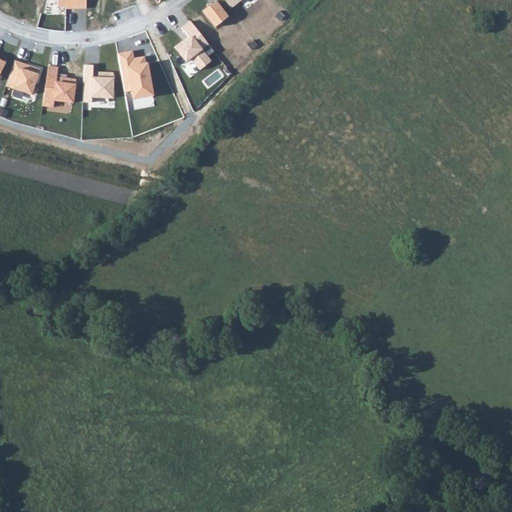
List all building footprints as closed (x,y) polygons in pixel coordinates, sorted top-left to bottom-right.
[(86,0),(57,0),(58,7),(65,7),(65,9),(87,8),(86,0)] [(224,0),(231,9),(242,0),(224,0)] [(216,1),(202,11),(214,28),(229,17),(216,1)] [(192,21),(182,28),(189,37),(175,47),(186,62),(191,58),(200,70),(212,61),(208,56),(214,52),(192,21)] [(131,53),(119,55),(125,93),(131,92),(133,100),(154,96),(148,62),(146,63),(145,57),(132,59),(131,53)] [(14,59),(5,86),(31,95),(41,68),(14,59)] [(98,77),(93,77),(93,65),(84,65),(83,103),(91,103),(91,97),(112,98),(113,73),(98,72),(98,77)] [(58,67),(48,66),(42,106),(53,108),(54,101),(73,104),(76,80),(56,77),(58,67)]
